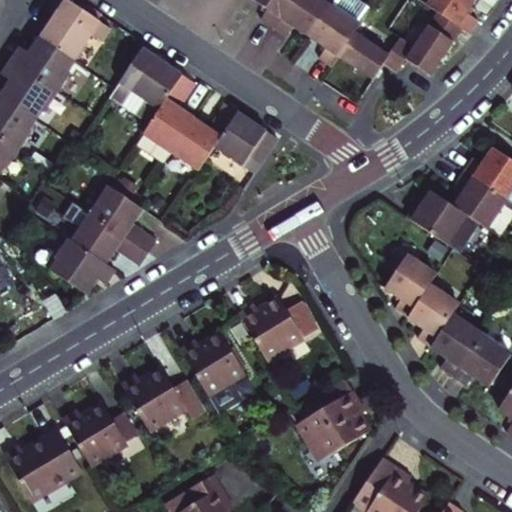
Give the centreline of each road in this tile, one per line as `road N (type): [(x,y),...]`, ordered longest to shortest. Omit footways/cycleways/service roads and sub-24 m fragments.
road 1 (residential): [(298,213),(0,391)]
road 2 (residential): [(188,44),(367,172)]
road 3 (residential): [(298,213),(410,400)]
road 4 (residential): [(511,46),(454,106),(367,172)]
road 5 (residential): [(410,400),(331,511)]
road 6 (residential): [(410,400),(511,476)]
